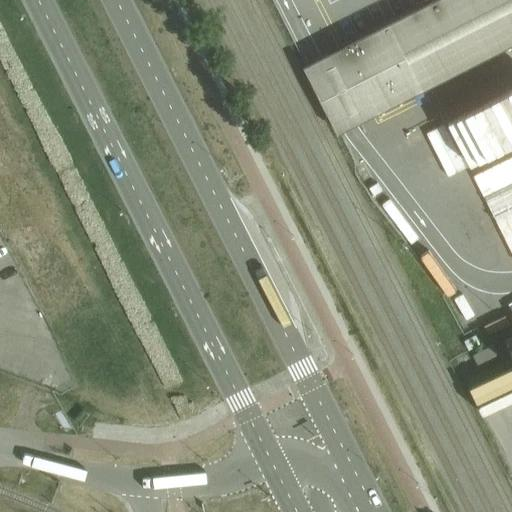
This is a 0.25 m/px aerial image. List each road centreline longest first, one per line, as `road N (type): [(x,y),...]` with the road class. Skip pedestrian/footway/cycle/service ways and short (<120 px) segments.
road 1 (tertiary): [(354,477),(117,0)]
road 2 (tertiary): [(37,0),(272,465)]
road 3 (unclassified): [(272,465),(213,491),(127,483)]
